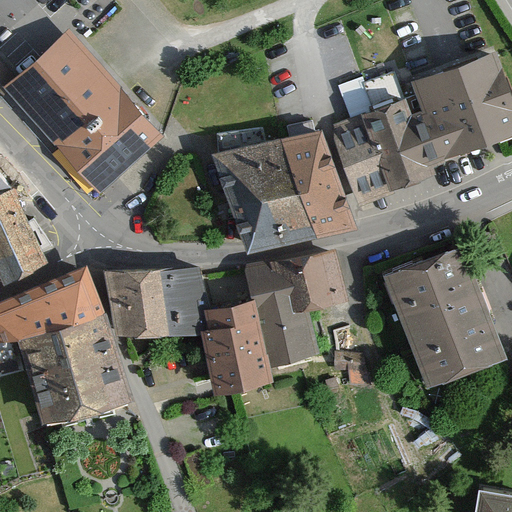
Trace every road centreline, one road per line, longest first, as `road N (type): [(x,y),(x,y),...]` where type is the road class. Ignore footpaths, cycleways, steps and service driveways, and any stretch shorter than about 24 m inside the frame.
road 1 (tertiary): [(102,240),(142,251),(263,254),(511,180)]
road 2 (residential): [(102,240),(123,336),(182,511)]
road 3 (tertiary): [(0,138),(89,230)]
